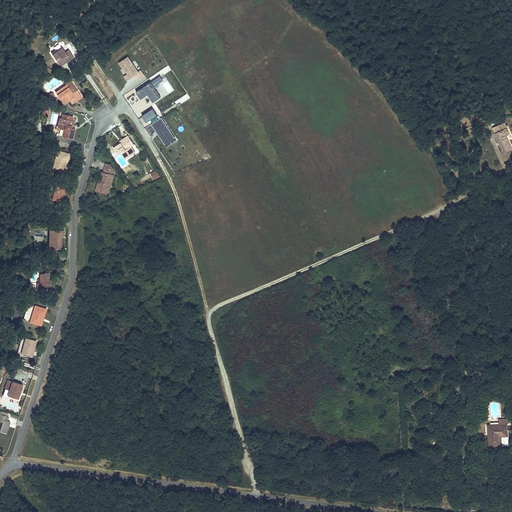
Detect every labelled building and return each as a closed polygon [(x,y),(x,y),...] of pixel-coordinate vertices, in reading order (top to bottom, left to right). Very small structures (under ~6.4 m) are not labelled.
[(61,48),(50,55),(56,64),(67,57),(69,59),(73,57),(68,50),(64,53),(61,48)] [(138,72),(128,57),(119,62),(128,74),(131,79),(135,76),(139,73),(138,72)] [(144,75),(141,71),(139,73),(135,76),(137,80),(144,75)] [(153,102),(160,97),(150,82),(143,87),(147,94),(153,102)] [(66,88),(64,86),(54,92),(62,105),(71,100),(72,101),(78,97),(71,85),(66,88)] [(147,94),(143,87),(136,92),(140,98),(147,94)] [(152,108),(142,115),(146,122),(157,115),(152,108)] [(59,117),(56,127),(63,129),(61,137),(71,139),(74,129),(71,128),(72,120),(71,120),(72,116),(62,114),(61,117),(59,117)] [(175,138),(162,117),(151,124),(164,145),(175,138)] [(498,134),(509,130),(507,126),(496,130),(498,134)] [(498,134),(497,135),(505,154),(511,151),(511,149),(507,137),(511,135),(509,130),(498,134)] [(119,144),(112,149),(116,155),(120,153),(124,160),(133,153),(129,147),(132,145),(126,137),(118,142),(119,144)] [(56,151),(51,170),(63,173),(64,173),(65,172),(65,171),(65,170),(65,169),(64,168),(63,168),(64,163),(66,163),(68,154),(56,151)] [(96,182),(94,190),(106,192),(111,171),(108,166),(104,165),(100,182),(96,182)] [(158,176),(155,170),(149,174),(152,179),(158,176)] [(53,185),(49,200),(60,203),(64,188),(53,185)] [(62,233),(49,233),(49,251),(59,251),(59,238),(62,238),(62,233)] [(41,275),(41,285),(41,292),(51,292),(51,284),(49,284),(49,274),(44,274),(44,275),(41,275)] [(36,306),(31,322),(41,325),(47,310),(36,306)] [(26,338),(21,353),(32,357),(37,341),(27,337),(26,338)] [(12,385),(13,381),(9,380),(6,388),(10,390),(8,396),(18,399),(22,388),(12,385)] [(0,415),(0,431),(6,434),(10,422),(7,421),(8,418),(0,415)] [(492,439),(490,439),(490,450),(501,449),(509,448),(508,438),(507,429),(492,430),(492,439)]
